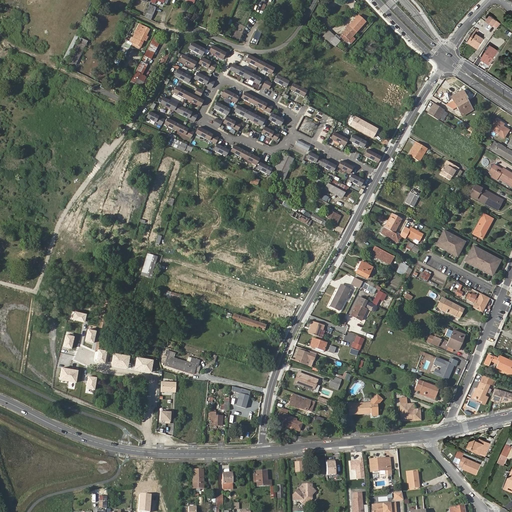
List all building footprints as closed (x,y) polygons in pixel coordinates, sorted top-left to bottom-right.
[(155,9),(149,6),(146,13),(152,15),(155,9)] [(347,29),(354,36),(366,22),(359,16),(347,29)] [(493,26),(496,20),(490,16),(486,21),(493,26)] [(139,36),(137,40),(144,44),(145,41),(147,41),(148,38),(147,37),(150,29),(144,26),(142,28),(144,30),(140,37),(139,36)] [(471,40),(480,46),(480,47),(485,39),(475,33),(471,40)] [(154,37),(145,56),(147,57),(152,60),(161,40),(154,37)] [(340,41),(335,37),(331,42),(336,46),(340,41)] [(480,47),(480,46),(471,40),(468,43),(478,50),(480,47)] [(191,42),(188,48),(202,55),(205,49),(191,42)] [(212,45),(209,51),(223,58),(224,55),(226,57),(228,54),(212,45)] [(499,51),(492,46),(483,60),(490,65),(499,51)] [(257,68),(262,60),(249,53),(246,58),(244,57),(243,60),(257,68)] [(166,54),(160,65),(164,67),(169,55),(166,54)] [(182,54),(179,60),(195,69),(198,63),(182,54)] [(202,57),(199,63),(214,71),(217,65),(202,57)] [(275,67),(262,60),(257,68),(271,75),(275,67)] [(233,64),(230,70),(245,77),(248,72),(233,64)] [(178,69),(174,75),(189,82),(190,80),(192,77),(178,69)] [(136,72),(129,87),(136,90),(137,88),(141,89),(147,77),(136,72)] [(206,84),(209,78),(197,72),(194,78),(206,84)] [(248,72),(245,77),(261,86),(264,80),(248,72)] [(275,74),(272,80),(286,88),(289,82),(275,74)] [(206,84),(206,85),(212,88),(215,82),(209,78),(206,84)] [(266,80),(263,86),(269,89),(273,83),(266,80)] [(293,84),(290,90),(304,97),(307,91),(293,84)] [(176,86),(173,91),(187,99),(190,93),(176,86)] [(198,87),(195,93),(201,97),(204,90),(198,87)] [(224,92),(222,91),(220,94),(236,102),(239,96),(225,89),(224,92)] [(464,97),(466,96),(463,90),(451,97),(462,116),(473,110),(469,103),(468,103),(464,97)] [(255,105),(258,99),(245,92),(242,98),(255,105)] [(204,100),(190,93),(187,99),(201,106),(204,100)] [(174,110),(177,104),(163,97),(160,103),(174,110)] [(258,99),(255,105),(270,113),(273,107),(258,99)] [(230,110),(216,102),(213,108),(227,115),(230,110)] [(189,118),(192,112),(177,104),(174,110),(189,118)] [(251,113),(235,104),(232,110),(248,119),(251,113)] [(435,105),(429,114),(439,121),(446,111),(435,105)] [(146,117),(161,125),(165,119),(149,111),(146,117)] [(198,115),(192,112),(189,118),(195,121),(198,115)] [(268,121),(251,113),(248,119),(265,127),(268,121)] [(272,114),(269,119),(281,126),(284,120),(272,114)] [(118,121),(124,126),(128,119),(122,115),(118,121)] [(358,126),(356,129),(373,138),(378,130),(352,115),(350,118),(354,121),(353,124),(358,126)] [(227,117),(223,123),(238,131),(242,125),(227,117)] [(176,130),(179,124),(166,118),(163,123),(176,130)] [(216,118),(213,124),(219,128),(222,122),(216,118)] [(505,138),(510,130),(504,127),(505,124),(497,119),(491,129),(505,138)] [(179,124),(176,130),(191,138),(194,132),(179,124)] [(199,127),(196,133),(216,144),(219,138),(199,127)] [(265,127),(262,133),(279,142),(280,139),(278,138),(280,135),(265,127)] [(334,133),(331,139),(345,146),(348,141),(334,133)] [(352,135),(349,141),(363,148),(366,142),(352,135)] [(172,138),(170,145),(188,153),(191,147),(172,138)] [(298,140),(296,145),(308,152),(311,147),(298,140)] [(418,161),(426,148),(416,142),(413,146),(408,155),(418,161)] [(225,156),(228,150),(216,144),(213,150),(225,156)] [(511,151),(499,144),(495,152),(511,161),(511,151)] [(243,157),(246,152),(234,146),(231,151),(243,157)] [(368,151),(365,157),(379,164),(382,158),(368,151)] [(243,157),(257,165),(260,159),(246,152),(243,157)] [(281,153),(273,169),(274,175),(284,180),(294,159),(281,153)] [(325,160),(310,153),(307,158),(322,166),(325,160)] [(325,160),(322,166),(334,172),(337,167),(325,160)] [(442,170),(440,174),(449,180),(452,173),(454,174),(455,173),(458,168),(458,167),(446,160),(444,164),(445,165),(443,168),(442,170)] [(268,177),(272,169),(260,162),(256,171),(268,177)] [(342,162),(339,168),(351,174),(354,168),(342,162)] [(494,175),(498,167),(494,165),(490,173),(494,175)] [(503,170),(498,167),(494,175),(498,178),(503,170)] [(511,172),(504,168),(503,170),(498,178),(511,186),(511,172)] [(352,175),(349,181),(365,189),(366,187),(363,185),(365,181),(352,175)] [(329,177),(326,182),(345,191),(347,186),(329,177)] [(261,181),(254,178),(251,183),(259,186),(261,181)] [(328,184),(325,189),(343,198),(346,193),(328,184)] [(482,190),(483,188),(475,184),(469,195),(498,211),(504,200),(490,192),(488,194),(482,190)] [(275,193),(287,199),(289,194),(277,189),(275,193)] [(412,190),(405,203),(414,208),(421,195),(412,190)] [(322,194),(319,199),(328,203),(330,198),(322,194)] [(338,223),(342,216),(330,211),(326,217),(338,223)] [(303,216),(294,212),(292,218),(307,225),(309,220),(308,219),(303,216)] [(392,214),(384,228),(395,234),(402,220),(392,214)] [(473,234),(483,239),(493,219),(484,214),(473,234)] [(313,215),(311,219),(321,224),(323,220),(313,215)] [(395,234),(384,228),(382,233),(399,242),(401,238),(395,234)] [(411,228),(407,236),(415,240),(415,239),(420,241),(424,234),(411,228)] [(306,229),(303,234),(313,241),(316,236),(306,229)] [(457,257),(465,242),(444,231),(436,245),(457,257)] [(399,243),(399,242),(382,233),(382,234),(399,243)] [(493,276),(501,261),(473,246),(465,261),(493,276)] [(390,264),(394,257),(375,247),(371,255),(390,264)] [(149,274),(155,256),(149,254),(141,277),(151,280),(152,275),(149,274)] [(158,257),(155,256),(149,274),(152,275),(158,257)] [(363,262),(357,273),(368,280),(372,270),(374,271),(375,269),(369,265),(370,264),(367,263),(367,264),(363,262)] [(402,263),(399,269),(406,273),(409,267),(402,263)] [(352,284),(360,288),(363,283),(355,278),(352,284)] [(341,291),(339,290),(331,306),(340,310),(345,299),(347,300),(350,295),(347,294),(350,289),(343,286),(341,291)] [(460,298),(463,292),(457,289),(454,294),(460,298)] [(405,292),(403,297),(410,301),(412,296),(405,292)] [(471,308),(480,313),(484,306),(488,297),(479,293),(476,301),(473,299),(473,297),(469,295),(467,301),(472,303),(473,301),(475,303),(471,308)] [(385,299),(381,297),(377,305),(381,307),(385,299)] [(442,297),(437,306),(458,317),(463,308),(442,297)] [(361,298),(352,316),(362,321),(367,309),(373,312),(376,312),(377,309),(377,307),(376,306),(361,298)] [(75,311),(73,319),(85,321),(86,313),(75,311)] [(261,323),(230,313),(229,318),(260,328),(261,323)] [(312,322),(309,334),(317,337),(320,329),(322,330),(323,326),(312,322)] [(97,331),(89,330),(86,341),(94,343),(97,331)] [(465,335),(454,330),(449,342),(447,347),(458,351),(460,347),(458,345),(461,338),(463,340),(465,335)] [(74,338),(66,336),(64,347),(72,349),(74,338)] [(364,339),(356,336),(352,348),(359,351),(364,339)] [(316,347),(324,350),(327,343),(313,339),(311,346),(316,347)] [(341,349),(338,348),(331,346),(329,352),(339,355),(341,349)] [(152,349),(149,348),(146,347),(144,354),(153,356),(154,349),(152,349)] [(107,352),(99,350),(96,362),(104,363),(107,352)] [(298,350),(294,361),(304,364),(306,359),(309,360),(313,361),(315,356),(298,350)] [(130,357),(114,354),(112,366),(128,369),(130,357)] [(493,357),(489,355),(485,364),(489,366),(491,362),(493,357)] [(172,357),(168,356),(165,365),(194,374),(197,364),(191,362),(190,363),(172,357)] [(498,361),(500,362),(498,365),(497,368),(511,374),(511,361),(500,356),(499,359),(498,361)] [(458,362),(450,358),(448,362),(436,357),(433,364),(441,367),(440,371),(435,369),(432,375),(448,381),(454,367),(456,367),(458,362)] [(499,359),(493,357),(491,362),(498,365),(500,362),(498,361),(499,359)] [(153,361),(137,358),(135,370),(151,372),(153,361)] [(71,368),(63,367),(61,379),(69,380),(71,368)] [(80,370),(72,368),(70,380),(78,381),(80,370)] [(318,379),(299,372),(296,382),(314,389),(318,379)] [(97,377),(89,376),(87,388),(95,389),(97,377)] [(331,383),(339,387),(341,383),(342,380),(335,377),(333,380),(332,380),(331,383)] [(480,399),(480,401),(483,403),(487,395),(484,394),(489,383),(487,382),(480,379),(476,389),(473,395),(480,399)] [(439,388),(420,380),(416,391),(424,394),(425,393),(436,397),(439,388)] [(161,381),(161,392),(176,393),(176,382),(161,381)] [(511,394),(497,390),(494,401),(502,403),(503,401),(507,402),(511,401),(511,394)] [(237,408),(246,411),(251,393),(242,391),(237,408)] [(293,393),(290,403),(309,410),(312,400),(293,393)] [(363,414),(367,413),(371,413),(371,417),(378,416),(377,406),(381,400),(376,396),(370,403),(349,405),(349,412),(354,411),(355,414),(363,414)] [(409,409),(409,404),(400,404),(400,420),(419,419),(418,409),(412,409),(409,409)] [(288,414),(290,409),(281,406),(280,411),(288,414)] [(161,411),(160,421),(171,422),(172,411),(161,411)] [(287,416),(288,414),(280,411),(277,420),(286,423),(285,425),(297,430),(300,422),(297,421),(297,419),(287,416)] [(217,412),(209,412),(209,416),(211,416),(210,425),(223,425),(224,415),(217,415),(217,412)] [(482,442),(479,441),(475,439),(470,442),(467,448),(486,456),(491,443),(483,440),(482,442)] [(511,446),(506,444),(499,461),(505,464),(511,447),(511,446)] [(476,474),(481,464),(462,455),(460,461),(458,463),(461,465),(460,467),(476,474)] [(385,468),(385,457),(371,458),(371,469),(385,468)] [(363,458),(349,459),(350,470),(355,470),(356,480),(365,479),(363,458)] [(303,461),(295,462),(295,472),(303,472),(303,461)] [(334,462),(326,463),(327,476),(335,475),(334,462)] [(194,487),(203,487),(203,470),(194,470),(194,487)] [(409,488),(418,487),(419,487),(418,470),(407,472),(409,488)] [(257,486),(270,486),(269,481),(268,481),(268,473),(263,474),(263,472),(256,472),(256,474),(253,474),(254,483),(257,483),(257,486)] [(235,483),(234,474),(222,475),(224,487),(232,487),(232,484),(235,483)] [(318,490),(312,488),(312,485),(302,485),(293,495),(302,505),(306,500),(308,495),(312,496),(318,490)] [(354,501),(352,501),(353,511),(367,511),(368,506),(362,507),(361,494),(353,495),(354,501)] [(309,501),(312,496),(308,495),(306,500),(302,505),(304,507),(309,501)]
